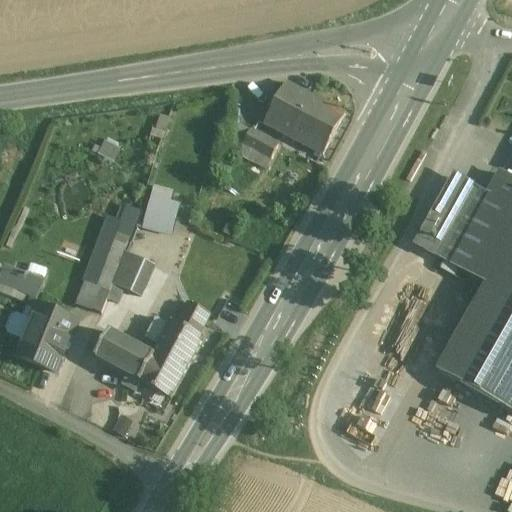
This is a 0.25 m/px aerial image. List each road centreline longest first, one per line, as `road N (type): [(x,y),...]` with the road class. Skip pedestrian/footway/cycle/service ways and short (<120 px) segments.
road 1 (residential): [(504,39),(315,410),(325,464),(364,486),(459,511)]
road 2 (primary): [(156,511),(429,37)]
road 3 (secondary): [(0,99),(429,37)]
